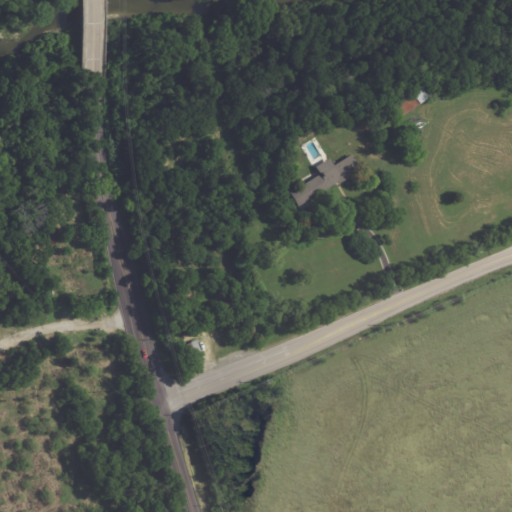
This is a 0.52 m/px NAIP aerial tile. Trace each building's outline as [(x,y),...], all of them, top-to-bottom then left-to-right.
[(396,93),(402,89),(407,96),(411,93),(412,94),(423,86),(431,97),(401,118),(393,107),(401,101),(396,93)] [(354,115),(361,110),(366,117),(358,122),(354,115)] [(339,183),(295,207),(287,193),(301,184),(302,186),(319,177),(314,168),(328,160),(333,167),(352,156),(360,171),(339,183)] [(48,246),(47,235),(58,235),(58,245),(48,246)] [(181,278),(181,284),(191,283),(192,304),(174,305),(171,279),(181,278)] [(228,300),(215,301),(214,288),(227,287),(228,300)] [(170,351),(196,341),(204,361),(196,364),(197,367),(179,374),(170,351)]
